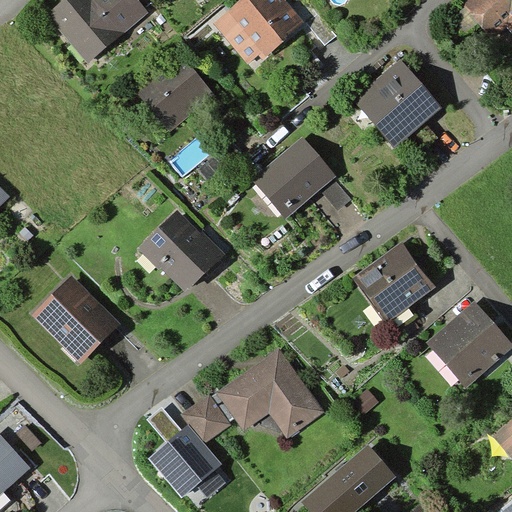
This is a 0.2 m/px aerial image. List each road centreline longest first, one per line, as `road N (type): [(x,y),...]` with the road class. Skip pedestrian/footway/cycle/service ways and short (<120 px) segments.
road 1 (residential): [(79,435),(413,202)]
road 2 (residential): [(413,202),(511,317)]
road 3 (residential): [(501,139),(410,25)]
